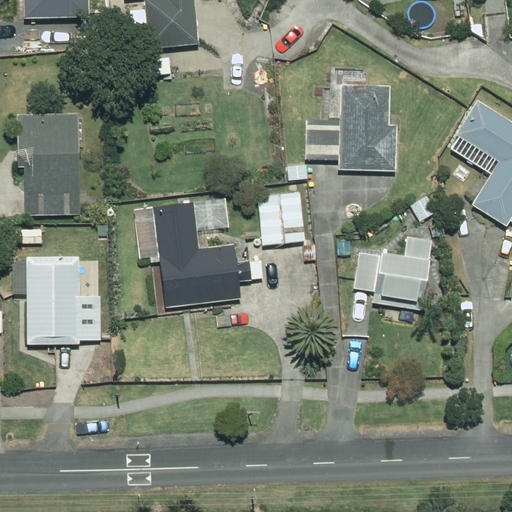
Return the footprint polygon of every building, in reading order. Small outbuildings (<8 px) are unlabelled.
[(27,0),(28,19),(92,17),(91,0),(27,0)] [(198,0),(148,0),(154,50),(202,45),(198,0)] [(345,86),(343,170),(399,171),(401,126),(393,126),(394,87),(345,86)] [(511,119),(481,101),(459,135),(503,162),(476,206),(510,227),(511,223),(511,119)] [(82,116),(21,117),(22,167),(28,167),(29,216),(84,216),(82,116)] [(308,164),(289,165),(290,181),(309,179),(308,164)] [(259,196),(264,246),(308,242),(302,192),(259,196)] [(413,206),(422,222),(439,212),(429,196),(413,206)] [(242,279),(254,278),(252,261),(239,262),(237,245),(202,249),(197,203),(136,211),(142,260),(162,257),(168,309),(243,299),(242,279)] [(15,243),(43,243),(43,230),(15,230),(15,243)] [(384,253),(377,304),(425,311),(426,296),(430,296),(436,241),(409,237),(407,257),(384,253)] [(310,243),(294,244),(295,253),(310,251),(310,243)] [(83,297),(83,258),(29,258),(29,261),(16,261),(16,294),(30,294),(30,345),(82,345),(82,341),(104,341),(103,297),(83,297)]
